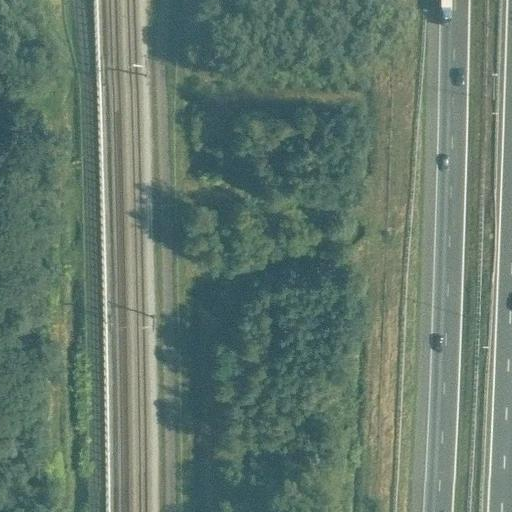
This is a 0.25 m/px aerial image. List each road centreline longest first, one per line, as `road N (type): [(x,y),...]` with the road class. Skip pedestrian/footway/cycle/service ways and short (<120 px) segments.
road 1 (motorway): [(454,0),(437,511)]
road 2 (motorway): [(502,511),(511,255)]
